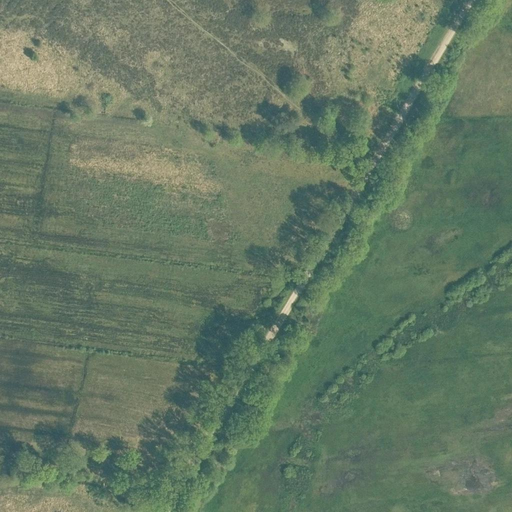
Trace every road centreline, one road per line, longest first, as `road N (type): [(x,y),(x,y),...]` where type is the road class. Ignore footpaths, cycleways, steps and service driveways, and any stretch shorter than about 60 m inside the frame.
road 1 (track): [(376,158),(164,511)]
road 2 (track): [(469,0),(376,158)]
